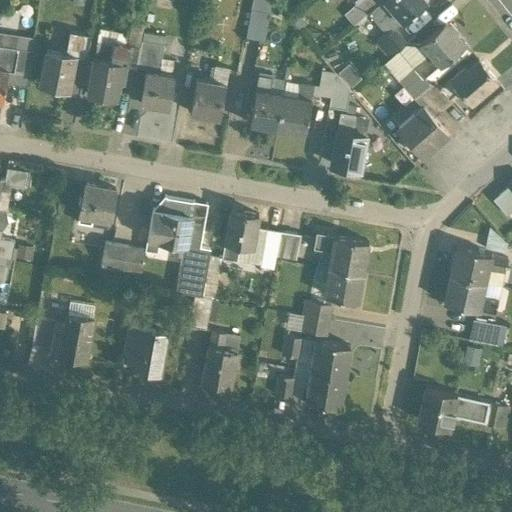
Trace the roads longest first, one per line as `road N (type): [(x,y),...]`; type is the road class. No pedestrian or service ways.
road 1 (residential): [(0,146),(424,222)]
road 2 (residential): [(0,375),(388,445)]
road 3 (residential): [(388,445),(424,222)]
road 4 (residential): [(388,445),(511,472)]
